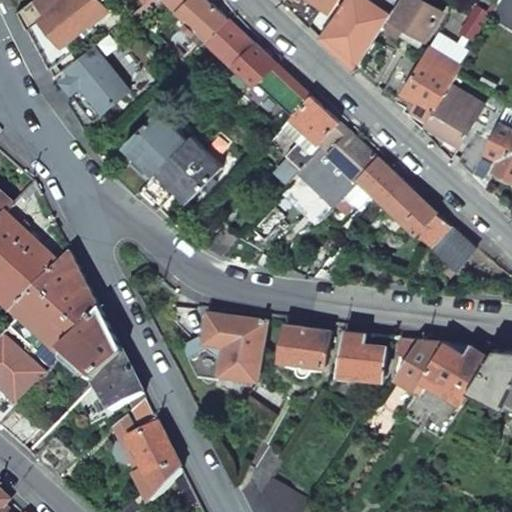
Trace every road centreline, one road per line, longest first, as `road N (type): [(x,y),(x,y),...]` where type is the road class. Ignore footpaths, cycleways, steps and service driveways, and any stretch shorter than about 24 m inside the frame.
road 1 (residential): [(511,321),(270,292),(203,275),(76,175)]
road 2 (residential): [(76,175),(108,270),(227,511)]
road 3 (residential): [(253,0),(511,238)]
